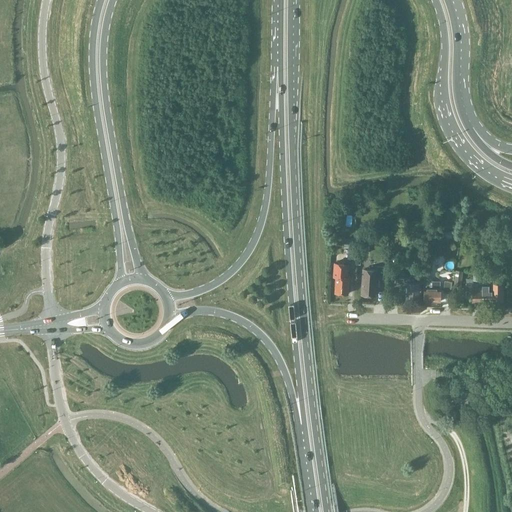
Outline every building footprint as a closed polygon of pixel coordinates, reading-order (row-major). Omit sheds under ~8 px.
[(390,248),(404,248),(404,236),(404,233),(400,233),(400,235),(395,235),(395,232),(390,232),(390,236),(391,236),(390,248)] [(358,252),(368,253),(369,234),(359,234),(358,252)] [(334,262),(333,277),(335,277),(334,293),(348,294),(349,277),(347,277),(348,273),(348,268),(354,268),(355,255),(348,254),(347,263),(334,262)] [(361,295),(375,296),(376,279),(383,279),(384,267),(376,266),(376,270),(363,269),(361,295)] [(488,283),(473,283),(473,281),(481,281),(481,270),(473,270),(473,279),(466,279),(466,283),(466,297),(472,297),(472,301),(487,301),(487,287),(488,287),(488,283)] [(453,287),(461,287),(463,271),(455,271),(453,287)] [(429,288),(429,279),(429,274),(424,274),(424,279),(423,301),(440,302),(441,288),(440,288),(440,281),(432,281),(431,288),(429,288)] [(420,283),(410,283),(410,279),(404,278),(403,287),(406,288),(405,300),(419,301),(420,283)] [(443,292),(450,293),(452,282),(444,281),(443,292)] [(491,286),(488,287),(487,287),(487,301),(503,301),(503,283),(491,283),(491,286)] [(468,392),(458,392),(450,391),(449,402),(468,403),(468,392)]
